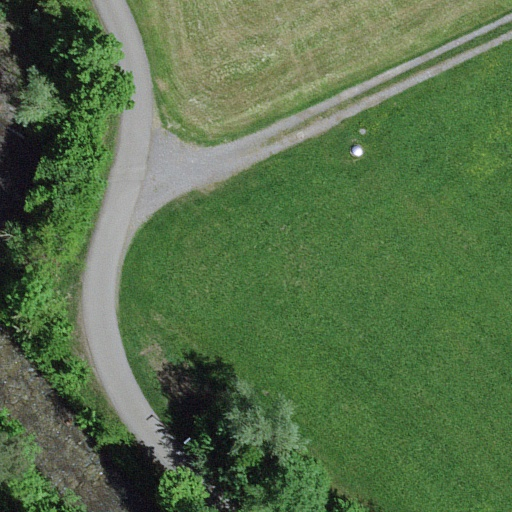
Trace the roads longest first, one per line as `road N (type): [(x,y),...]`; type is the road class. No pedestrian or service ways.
road 1 (track): [(109,0),(131,48),(138,109),(103,275),(103,332),(140,419),(171,461),(227,511)]
road 2 (track): [(126,185),(232,163),(511,31)]
